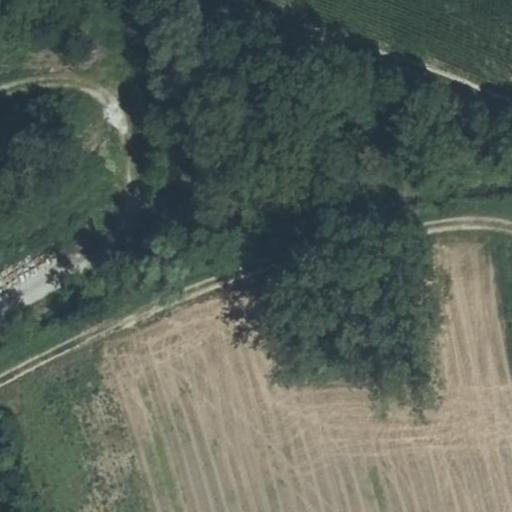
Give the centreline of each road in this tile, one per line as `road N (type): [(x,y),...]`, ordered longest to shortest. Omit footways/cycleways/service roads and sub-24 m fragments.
road 1 (track): [(497,224),(435,226),(219,274),(0,383)]
road 2 (track): [(511,106),(232,0)]
